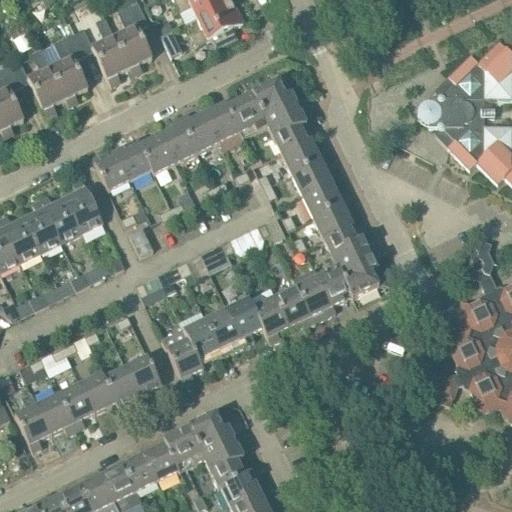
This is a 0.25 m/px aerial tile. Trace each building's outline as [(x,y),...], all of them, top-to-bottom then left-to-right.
[(171,0),(179,17),(190,11),(196,24),(232,6),(228,0),(171,0)] [(128,35),(113,42),(128,75),(132,81),(141,77),(138,70),(151,64),(136,34),(149,27),(138,6),(118,16),(128,35)] [(201,35),(191,40),(196,50),(242,28),(232,6),(196,24),(201,35)] [(97,27),(106,46),(94,51),(91,53),(92,56),(106,85),(110,92),(120,87),(116,80),(128,75),(113,42),(104,23),(97,27)] [(169,26),(157,31),(161,40),(173,34),(169,26)] [(92,56),(91,53),(94,51),(84,32),(71,39),(83,61),(92,56)] [(163,41),(173,63),(184,58),(173,36),(163,41)] [(73,66),(83,61),(71,39),(53,48),(63,66),(51,72),(49,73),(64,106),(67,112),(77,108),(74,101),(87,95),(73,66)] [(511,131),(483,131),(483,122),(493,122),(493,113),(483,113),(483,104),(511,104),(511,46),(505,54),(498,46),(476,68),(469,60),(433,96),(438,101),(437,103),(428,103),(428,106),(427,106),(426,106),(423,107),(420,109),(418,111),(417,114),(417,116),(417,119),(417,121),(419,124),(420,126),(423,128),(426,129),(428,129),(428,132),(436,132),(438,134),(433,139),(468,175),(475,168),(497,190),(504,183),(511,190),(511,131)] [(42,77),(30,82),(27,84),(28,87),(42,116),(46,123),(55,118),(52,112),(64,106),(49,73),(51,72),(42,55),(33,59),(42,77)] [(18,92),(28,87),(27,84),(30,82),(20,62),(7,69),(18,92)] [(0,136),(3,144),(13,139),(10,132),(22,126),(8,96),(18,92),(7,69),(0,72),(0,136)] [(240,138),(243,144),(249,141),(267,132),(280,159),(310,145),(313,144),(283,84),(282,81),(225,108),(240,138)] [(240,138),(225,108),(204,119),(218,148),(240,138)] [(179,123),(196,159),(218,148),(204,119),(190,125),(187,119),(179,123)] [(196,159),(179,123),(169,128),(173,134),(160,140),(174,170),(196,159)] [(138,151),(150,176),(152,181),(174,170),(160,140),(139,151),(138,151)] [(327,163),(322,155),(316,158),(310,145),(280,159),(291,181),(327,163)] [(138,151),(139,151),(137,146),(114,157),(129,187),(150,176),(138,151)] [(107,197),(129,187),(114,157),(93,168),(107,197)] [(301,202),(331,188),(324,175),(331,172),(327,163),(291,181),(301,202)] [(246,176),(235,182),(239,189),(250,184),(246,176)] [(277,201),(266,179),(258,183),(269,205),(277,201)] [(76,199),(64,205),(81,239),(102,229),(80,185),(71,189),(76,199)] [(224,187),(213,192),(217,200),(228,194),(224,187)] [(337,201),(331,188),(301,202),(312,224),(348,207),(343,198),(337,201)] [(206,206),(217,200),(213,192),(202,198),(206,206)] [(51,211),(47,201),(39,205),(61,249),(81,239),(64,205),(51,211)] [(30,209),(35,219),(23,225),(40,259),(61,249),(39,205),(30,209)] [(322,245),(351,231),(346,219),(352,215),(348,207),(312,224),(322,245)] [(181,208),(170,214),(174,221),(185,216),(181,208)] [(163,227),(174,221),(170,214),(159,219),(163,227)] [(125,232),(136,226),(133,219),(121,224),(125,232)] [(282,224),(288,235),(296,231),(291,220),(282,224)] [(10,231),(6,221),(0,224),(0,228),(20,269),(40,259),(23,225),(10,231)] [(0,278),(0,279),(20,269),(0,228),(0,278)] [(265,228),(257,232),(263,243),(270,240),(265,228)] [(354,229),(351,231),(322,245),(336,273),(318,281),(317,282),(332,312),(350,303),(351,305),(384,289),(354,229)] [(131,241),(142,263),(154,257),(144,235),(131,241)] [(301,242),(293,245),(299,257),(307,253),(301,242)] [(511,289),(504,293),(499,291),(495,293),(492,286),(489,278),(494,268),(488,255),(491,247),(479,243),(475,252),(466,257),(461,268),(466,280),(478,284),(482,292),(485,298),(481,300),(479,305),(469,310),(461,307),(456,322),(462,336),(449,342),(443,357),(451,360),(456,370),(454,375),(456,379),(450,382),(431,375),(421,403),(449,412),(455,393),(462,390),(463,394),(469,396),(474,406),(471,414),(486,419),(499,412),(505,426),(511,427),(511,289)] [(222,249),(227,261),(235,257),(229,245),(222,249)] [(219,264),(227,261),(222,249),(214,253),(219,264)] [(119,261),(111,265),(117,276),(124,273),(119,261)] [(179,270),(184,282),(188,290),(196,286),(186,266),(179,270)] [(184,282),(179,270),(157,281),(162,292),(166,300),(176,295),(172,288),(184,282)] [(314,274),(292,285),(296,292),(313,328),(335,318),(332,312),(317,282),(318,281),(314,274)] [(77,281),(83,293),(91,289),(85,278),(77,281)] [(76,297),(83,293),(77,281),(70,285),(76,297)] [(157,281),(135,291),(141,303),(162,292),(157,281)] [(289,333),(300,327),(303,333),(313,328),(296,292),(274,303),(289,333)] [(36,301),(42,313),(50,310),(44,298),(36,301)] [(42,313),(36,301),(29,305),(35,317),(42,313)] [(274,303),(252,313),(263,334),(262,335),(269,349),(279,345),(276,339),(289,333),(274,303)] [(262,335),(263,334),(252,313),(248,304),(226,315),(241,345),(240,345),(243,351),(253,346),(250,340),(262,335)] [(226,315),(205,325),(220,355),(219,356),(221,361),(232,356),(243,351),(240,345),(241,345),(226,315)] [(200,316),(179,326),(183,334),(184,336),(183,336),(188,345),(201,371),(210,367),(207,361),(219,356),(220,355),(205,325),(200,316)] [(127,321),(116,327),(120,335),(131,329),(127,321)] [(183,334),(160,345),(183,392),(185,391),(193,387),(190,381),(202,375),(201,371),(188,345),(183,336),(184,336),(183,334)] [(96,337),(84,342),(88,350),(100,345),(96,337)] [(73,348),(62,353),(66,361),(77,355),(73,348)] [(66,361),(62,353),(51,359),(55,366),(66,361)] [(146,362),(125,373),(139,402),(161,392),(146,362)] [(19,374),(26,389),(36,384),(33,377),(45,371),(41,364),(19,374)] [(125,373),(103,383),(115,409),(114,409),(116,413),(139,402),(125,373)] [(9,379),(0,383),(0,391),(1,393),(12,387),(9,379)] [(101,379),(79,390),(93,419),(114,409),(115,409),(103,383),(101,379)] [(79,390),(58,400),(75,436),(84,432),(80,425),(93,419),(79,390)] [(26,416),(14,422),(31,458),(41,453),(37,447),(50,440),(36,411),(30,399),(20,403),(26,416)] [(58,400),(36,411),(50,440),(63,434),(66,441),(75,436),(58,400)] [(0,420),(0,429),(0,431),(12,425),(8,417),(0,420)] [(204,466),(214,488),(217,494),(218,494),(220,493),(219,493),(249,478),(220,418),(170,443),(186,475),(204,466)] [(7,444),(10,451),(13,450),(22,446),(18,438),(7,444)] [(19,462),(28,457),(22,446),(13,450),(19,462)] [(157,487),(178,477),(179,479),(180,478),(164,450),(144,460),(157,487)] [(144,460),(143,460),(122,470),(136,497),(157,487),(144,460)] [(133,511),(141,508),(136,497),(122,470),(100,481),(114,508),(116,511),(133,511)] [(84,482),(87,488),(79,491),(89,511),(116,511),(114,508),(100,481),(97,476),(84,482)] [(249,478),(219,493),(220,493),(228,511),(235,511),(260,500),(265,496),(261,487),(255,489),(249,478)] [(89,511),(79,491),(57,502),(62,511),(89,511)] [(235,511),(273,511),(271,508),(265,511),(260,500),(235,511)] [(206,511),(202,501),(193,505),(196,511),(206,511)] [(36,511),(62,511),(57,502),(36,511)]
